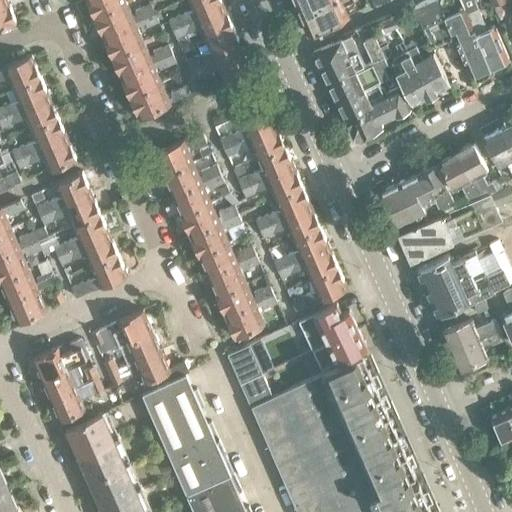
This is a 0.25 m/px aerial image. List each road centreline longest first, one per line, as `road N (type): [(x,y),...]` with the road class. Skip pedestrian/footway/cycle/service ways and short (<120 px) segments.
road 1 (residential): [(166,281),(57,26),(0,50)]
road 2 (tertiary): [(444,410),(338,174)]
road 3 (residential): [(511,89),(338,174)]
road 4 (tertiary): [(338,174),(263,0)]
road 5 (residential): [(166,281),(0,350)]
road 6 (residential): [(272,511),(199,353)]
road 7 (residential): [(0,368),(64,511)]
